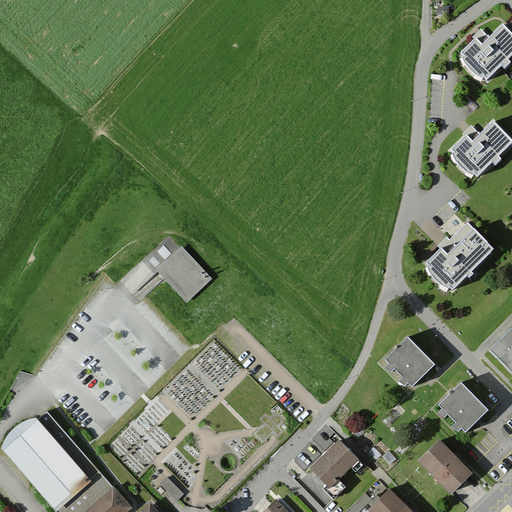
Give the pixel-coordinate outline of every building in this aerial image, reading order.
[(466,59),(463,61),(467,69),(475,77),(485,83),(502,68),(505,71),(511,65),(509,62),(511,59),(511,36),(505,29),(485,48),(478,41),(463,56),(466,59)] [(456,155),(453,157),(457,165),(465,174),(475,180),(492,164),(495,168),(502,162),(499,159),(511,146),(511,144),(495,126),(475,145),(468,138),(453,152),(456,155)] [(430,267),(427,270),(431,278),(439,286),(449,292),(466,276),(469,280),(476,274),(473,271),(494,250),(476,231),(449,257),(442,250),(427,264),(430,267)] [(181,249),(157,272),(187,304),(212,280),(181,249)] [(511,330),(490,353),(511,374),(511,330)] [(437,367),(410,340),(388,361),(392,365),(387,370),(393,375),(397,371),(405,379),(401,383),(407,389),(411,385),(415,389),(437,367)] [(490,413),(463,385),(441,407),(445,411),(440,415),(446,421),(450,417),(458,425),(453,429),(460,435),(464,431),(467,435),(490,413)] [(4,445),(1,450),(54,511),(130,511),(133,510),(114,487),(112,489),(47,413),(38,420),(33,421),(27,423),(21,426),(15,430),(11,434),(7,438),(4,445)] [(473,474),(440,440),(418,461),(451,495),(473,474)] [(360,461),(339,441),(311,470),(331,490),(360,461)] [(379,465),(373,471),(387,486),(393,480),(379,465)] [(181,494),(166,478),(159,485),(174,501),(181,494)] [(411,511),(390,490),(368,511),(365,508),(360,511),(411,511)] [(287,511),(277,501),(265,511),(287,511)]
